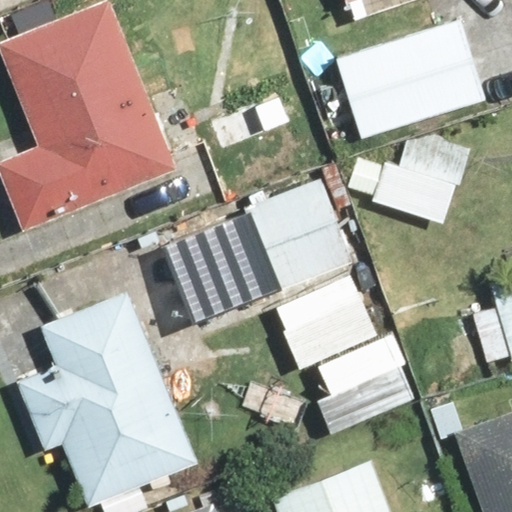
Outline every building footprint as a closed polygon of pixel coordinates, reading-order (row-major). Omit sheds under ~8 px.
[(189,164),(120,0),(114,0),(10,43),(52,145),(6,164),(33,228),(189,164)] [(476,21),(343,60),(366,137),(499,98),(476,21)] [(329,149),(302,86),(215,123),(242,186),(329,149)] [(454,219),(466,181),(477,145),(419,127),(408,163),(367,151),(355,189),(454,219)] [(338,176),(251,208),(282,293),(370,261),(338,176)] [(497,361),(511,357),(511,270),(499,274),(507,306),(484,312),(497,361)] [(211,460),(139,288),(52,324),(69,365),(28,383),(57,450),(74,443),(100,507),(211,460)] [(511,511),(511,399),(458,416),(487,511),(511,511)] [(406,511),(386,457),(283,495),(289,511),(406,511)] [(229,511),(225,501),(195,511),(229,511)]
